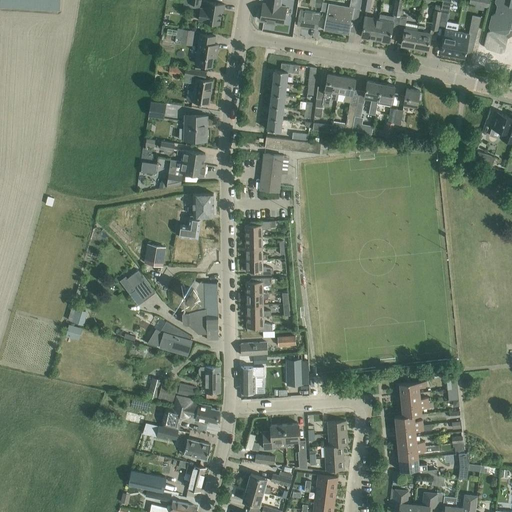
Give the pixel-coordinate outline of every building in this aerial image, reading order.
[(60,0),(0,0),(0,4),(0,6),(60,9),(60,0)] [(281,5),(281,0),(266,0),(266,6),(262,5),(260,19),(265,20),(265,23),(275,24),(276,22),(283,23),(286,6),(281,5)] [(349,34),(352,19),(358,20),(361,0),(355,0),(354,7),(328,2),(323,29),(349,34)] [(362,0),(361,7),(370,9),(371,0),(362,0)] [(401,10),(403,0),(401,0),(396,0),(394,14),(400,15),(401,10)] [(446,26),(447,21),(450,0),(443,0),(442,6),(439,24),(446,26)] [(511,0),(494,0),(494,2),(497,6),(495,12),(491,15),(488,26),(490,30),(487,32),(484,44),(486,48),(501,51),(504,49),(507,38),(511,35),(511,0)] [(201,8),(199,20),(219,23),(221,11),(223,11),(225,4),(206,1),(204,8),(201,8)] [(439,25),(442,6),(436,5),(432,28),(438,29),(439,25)] [(298,14),(297,25),(317,28),(320,12),(300,9),(299,14),(298,14)] [(477,32),(480,16),(473,14),(469,31),(477,32)] [(415,46),(419,25),(406,22),(407,16),(403,15),(400,15),(397,33),(403,34),(401,44),(415,46)] [(379,21),(379,18),(365,16),(361,36),(375,39),(379,21)] [(389,42),(391,32),(393,21),(379,18),(379,21),(375,39),(389,42)] [(459,23),(447,21),(446,26),(445,29),(441,51),(453,54),(457,31),(459,23)] [(428,49),(429,39),(431,32),(423,30),(424,26),(419,25),(415,46),(428,49)] [(177,29),(176,37),(188,39),(190,31),(177,29)] [(465,56),(467,41),(469,33),(457,31),(453,54),(465,56)] [(214,43),(216,35),(200,33),(195,62),(212,65),(214,52),(217,52),(218,44),(214,43)] [(299,72),(300,64),(281,62),(281,70),(274,69),(273,81),(286,82),(287,70),(299,72)] [(169,72),(184,74),(185,67),(170,65),(169,72)] [(315,78),(317,66),(311,66),(309,77),(308,85),(314,86),(315,78)] [(195,82),(194,90),(188,89),(186,99),(209,103),(213,79),(206,78),(207,70),(185,67),(184,74),(191,75),(190,81),(195,82)] [(339,91),(341,75),(328,73),(323,97),(330,98),(332,89),(339,91)] [(339,91),(337,99),(344,100),(351,101),(354,88),(355,78),(342,75),(339,91)] [(378,99),(381,83),(367,80),(364,96),(372,97),(370,108),(376,109),(377,103),(378,99)] [(284,94),(286,82),(273,81),(271,92),(284,94)] [(392,101),(393,95),(395,85),(381,83),(378,99),(377,103),(391,105),(392,101)] [(406,87),(405,97),(403,103),(417,106),(418,98),(421,99),(422,92),(419,92),(419,90),(406,87)] [(283,106),(284,94),(271,92),(270,104),(283,106)] [(314,114),(321,115),(323,99),(316,98),(314,114)] [(166,103),(151,100),(149,115),(163,117),(166,103)] [(363,103),(364,102),(357,101),(356,105),(355,116),(361,117),(363,103)] [(352,130),(355,116),(356,105),(350,103),(345,129),(352,130)] [(282,118),(283,106),(270,104),(269,116),(282,118)] [(390,107),(387,122),(389,122),(394,123),(396,108),(390,107)] [(400,124),(403,110),(396,108),(394,123),(400,124)] [(497,111),(491,127),(503,132),(501,139),(511,142),(511,113),(510,112),(509,115),(497,111)] [(207,140),(207,131),(205,131),(206,115),(185,114),(184,127),(187,127),(187,139),(207,140)] [(280,130),(282,118),(269,116),(267,128),(277,130),(280,130)] [(355,116),(352,130),(360,132),(362,123),(363,117),(361,117),(355,116)] [(321,143),(267,136),(266,136),(265,146),(320,153),(321,143)] [(154,146),(155,139),(147,137),(147,138),(145,144),(154,146)] [(174,142),(161,140),(160,147),(173,149),(174,142)] [(203,163),(205,152),(183,149),(183,150),(177,149),(177,153),(183,154),(182,160),(206,164),(206,163),(203,163)] [(478,150),(474,161),(492,167),(495,156),(478,150)] [(283,155),(265,153),(264,152),(260,189),(279,191),(283,155)] [(142,160),(141,170),(155,173),(157,163),(142,160)] [(204,175),(206,164),(182,160),(181,171),(204,175)] [(169,173),(167,186),(181,183),(182,175),(169,173)] [(214,193),(204,193),(193,193),(194,214),(191,214),(189,226),(181,224),(179,234),(187,236),(197,237),(200,218),(200,215),(214,215),(214,193)] [(54,198),(48,196),(46,203),(52,206),(54,198)] [(262,229),(271,227),(276,227),(275,220),(271,220),(250,221),(250,224),(245,224),(245,236),(262,236),(262,229)] [(262,247),(262,236),(245,236),(246,247),(262,247)] [(147,244),(144,262),(163,265),(166,247),(147,244)] [(262,254),(262,247),(246,247),(246,259),(263,258),(267,258),(267,254),(262,254)] [(263,265),(263,258),(246,259),(246,270),(251,270),(251,274),(271,274),(271,267),(263,265)] [(155,292),(138,269),(127,278),(125,276),(120,280),(126,289),(132,285),(144,300),(155,292)] [(251,281),(246,281),(246,292),(263,292),(263,285),(272,283),(271,277),(251,277),(251,281)] [(207,309),(206,282),(200,282),(200,283),(194,280),(191,286),(188,286),(185,288),(183,291),(183,292),(183,298),(184,300),(186,302),(188,302),(185,311),(189,313),(207,309)] [(217,282),(206,282),(207,309),(189,313),(183,313),(183,322),(185,324),(189,324),(198,333),(207,333),(207,339),(210,338),(219,338),(217,282)] [(263,303),(263,297),(268,297),(268,292),(263,292),(246,292),(246,304),(263,303)] [(263,310),(263,303),(246,304),(247,315),(263,315),(271,315),(270,310),(263,310)] [(82,323),(86,310),(77,307),(73,321),(82,323)] [(264,322),(263,315),(247,315),(247,327),(247,330),(252,330),(272,330),(272,323),(264,322)] [(156,327),(147,342),(159,346),(173,350),(188,355),(191,345),(190,344),(190,346),(186,345),(187,343),(192,335),(166,320),(160,330),(156,327)] [(69,325),(67,334),(77,337),(79,336),(81,328),(69,325)] [(296,335),(279,336),(279,345),(296,344),(296,335)] [(268,341),(251,342),(241,343),(242,355),(268,353),(268,341)] [(287,384),(303,383),(302,358),(287,359),(287,384)] [(220,365),(210,365),(205,365),(205,366),(200,365),(199,367),(199,371),(200,375),(205,375),(205,391),(208,391),(208,395),(210,395),(220,395),(220,365)] [(264,375),(264,366),(253,366),(251,366),(241,366),(241,392),(255,392),(255,382),(255,375),(264,375)] [(458,388),(456,373),(446,374),(447,390),(458,388)] [(163,380),(162,380),(152,377),(150,383),(146,382),(145,387),(149,388),(147,395),(172,402),(177,387),(162,382),(163,380)] [(409,381),(396,383),(397,390),(400,390),(400,393),(420,391),(419,386),(427,385),(426,380),(409,381)] [(196,386),(181,382),(178,392),(193,396),(196,386)] [(420,397),(420,391),(400,393),(402,404),(429,401),(428,396),(420,397)] [(167,408),(163,425),(179,428),(182,414),(189,416),(189,415),(196,416),(195,418),(208,421),(208,419),(217,421),(220,409),(211,407),(211,405),(199,403),(198,403),(192,402),(192,398),(193,398),(176,395),(173,409),(167,408)] [(421,407),(429,406),(434,406),(433,401),(429,401),(402,404),(403,415),(414,414),(422,413),(421,407)] [(415,420),(414,414),(403,415),(395,415),(396,427),(423,424),(422,419),(415,420)] [(328,421),(328,431),(329,433),(347,432),(346,420),(328,421)] [(452,421),(453,428),(461,427),(460,420),(452,421)] [(298,422),(285,423),(286,440),(299,439),(298,422)] [(286,440),(285,423),(271,424),(271,430),(263,431),(264,448),(286,446),(286,440)] [(423,429),(423,424),(396,427),(397,437),(416,435),(416,430),(423,429)] [(176,438),(178,429),(159,425),(156,436),(166,438),(167,436),(176,438)] [(347,444),(347,432),(329,433),(329,440),(324,441),(324,446),(343,444),(347,444)] [(416,435),(397,437),(398,448),(425,445),(425,440),(417,441),(416,435)] [(211,444),(187,438),(184,453),(207,459),(211,444)] [(344,456),(343,444),(324,446),(325,458),(344,456)] [(418,451),(426,450),(425,445),(398,448),(399,459),(418,457),(418,451)] [(469,463),(468,452),(464,452),(458,453),(460,466),(459,477),(468,478),(469,464),(469,463)] [(275,455),(266,454),(256,453),(255,461),(274,463),(275,455)] [(345,469),(344,456),(325,458),(326,469),(335,469),(345,469)] [(418,457),(399,459),(400,470),(403,469),(404,471),(439,475),(438,470),(428,471),(427,469),(427,467),(427,462),(419,462),(418,457)] [(205,467),(195,464),(194,464),(188,462),(179,460),(178,465),(187,467),(186,470),(192,472),(188,488),(199,490),(205,467)] [(163,491),(166,477),(131,469),(128,484),(163,491)] [(291,478),(293,475),(280,471),(279,475),(273,473),(271,479),(290,485),(292,478),(291,478)] [(267,478),(260,476),(251,473),(247,486),(269,493),(271,488),(265,486),(267,478)] [(338,476),(322,474),(318,474),(316,486),(336,489),(338,476)] [(259,504),(263,491),(269,493),(247,486),(243,500),(259,504)] [(335,501),(336,489),(316,486),(315,498),(335,501)] [(413,511),(414,503),(406,502),(408,490),(405,489),(395,488),(393,505),(399,506),(398,511),(413,511)] [(172,494),(157,491),(147,489),(146,495),(171,500),(172,494)] [(435,510),(436,505),(437,493),(424,491),(422,504),(414,503),(413,511),(428,511),(429,509),(435,510)] [(437,493),(436,505),(443,506),(442,511),(455,511),(456,505),(457,497),(444,496),(445,492),(437,491),(437,493)] [(475,511),(477,495),(464,493),(463,506),(456,505),(455,511),(475,511)] [(329,511),(333,511),(335,501),(315,498),(313,510),(329,511)] [(192,511),(195,505),(185,503),(172,500),(171,505),(167,504),(167,507),(152,504),(150,511),(192,511)]
